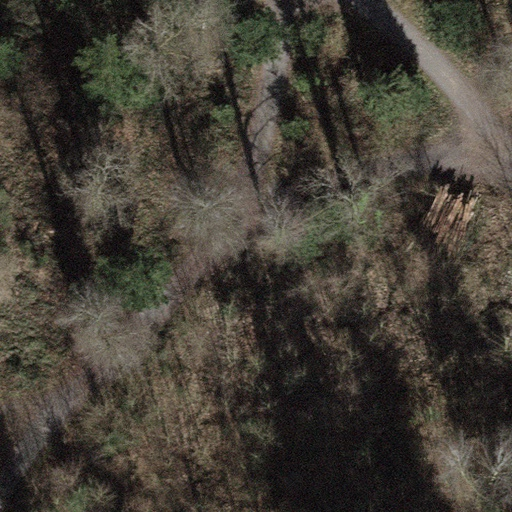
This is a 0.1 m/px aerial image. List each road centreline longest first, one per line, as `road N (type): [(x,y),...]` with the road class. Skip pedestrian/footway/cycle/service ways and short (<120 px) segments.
road 1 (track): [(0,465),(26,418),(234,202),(296,0)]
road 2 (track): [(234,202),(501,141)]
road 3 (track): [(511,157),(413,44),(355,0)]
